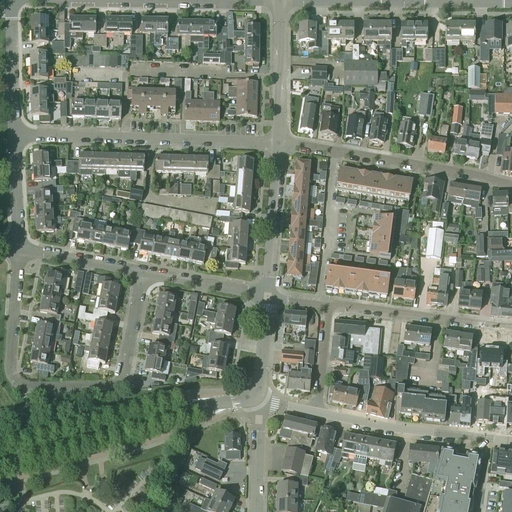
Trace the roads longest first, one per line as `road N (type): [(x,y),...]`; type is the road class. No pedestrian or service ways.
road 1 (residential): [(139,273),(119,382),(22,387),(9,363),(13,250)]
road 2 (residential): [(279,143),(13,130)]
road 3 (unclassified): [(0,463),(256,393)]
road 4 (residential): [(83,0),(279,0)]
road 5 (residential): [(511,440),(317,413)]
road 6 (residential): [(329,151),(511,186)]
road 7 (residential): [(511,324),(330,306)]
road 8 (residential): [(267,297),(279,143)]
road 9 (residential): [(279,143),(279,0)]
road 10 (residential): [(139,273),(267,297)]
road 11 (residential): [(13,130),(10,0)]
road 12 (residential): [(13,250),(139,273)]
road 13 (residential): [(403,0),(279,0)]
road 14 (residential): [(13,250),(13,130)]
